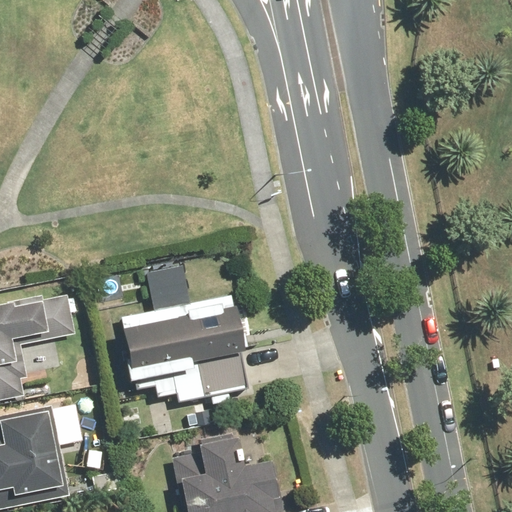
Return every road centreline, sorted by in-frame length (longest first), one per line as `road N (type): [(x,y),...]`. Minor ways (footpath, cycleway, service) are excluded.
road 1 (tertiary): [(347,0),(447,511)]
road 2 (tertiary): [(387,511),(291,44)]
